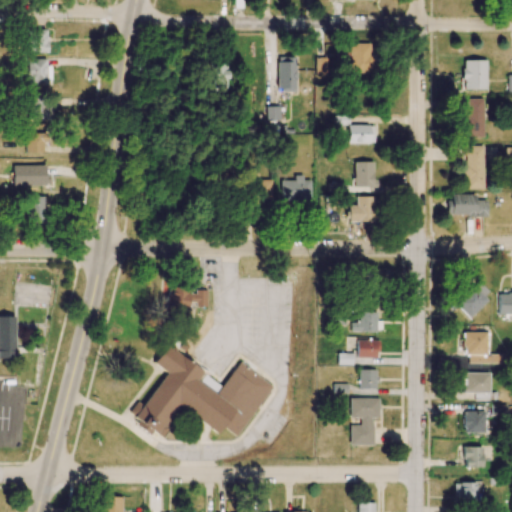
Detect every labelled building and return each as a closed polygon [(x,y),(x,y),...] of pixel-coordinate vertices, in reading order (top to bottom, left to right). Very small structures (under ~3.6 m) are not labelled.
[(45,53),(45,30),(26,30),(26,53),(45,53)] [(370,43),(348,44),(348,73),(370,73),(370,43)] [(294,57),(276,57),(276,91),(294,92),(294,57)] [(325,75),(325,57),(313,57),(314,75),(325,75)] [(47,59),(25,60),(26,83),(47,82),(47,59)] [(207,60),(206,87),(218,88),(218,78),(225,79),(226,60),(207,60)] [(485,90),(485,60),(461,60),(461,89),(485,90)] [(45,120),(45,98),(25,98),(25,119),(45,120)] [(482,137),(481,99),(461,99),(461,138),(482,137)] [(264,120),(278,120),(278,106),(264,106),(264,120)] [(333,116),(333,125),(348,124),(347,116),(333,116)] [(345,143),(372,144),(372,125),(346,125),(345,143)] [(42,153),(43,132),(24,132),(23,153),(42,153)] [(482,188),(481,145),(461,146),(462,189),(482,188)] [(372,161),(352,162),(353,187),(373,186),(372,161)] [(11,166),(12,186),(47,185),(47,175),(44,175),(43,165),(11,166)] [(310,180),(302,180),(302,175),(293,175),(293,180),(279,180),(278,203),(309,204),(310,180)] [(270,180),(248,180),(249,205),(270,205),(270,180)] [(485,216),(485,200),(474,200),(474,194),(447,194),(446,216),(485,216)] [(43,196),(25,197),(27,223),(44,222),(43,196)] [(372,222),(372,196),(355,196),(354,205),(347,205),(346,221),(372,222)] [(490,295),(476,280),(452,302),(466,317),(490,295)] [(205,305),(205,291),(190,290),(191,287),(165,286),(165,314),(185,315),(185,305),(205,305)] [(497,314),(511,314),(511,293),(496,293),(497,314)] [(375,312),(357,312),(357,323),(348,322),(348,331),(379,331),(379,321),(375,321),(375,312)] [(14,317),(0,316),(0,357),(13,358),(14,317)] [(502,355),(485,355),(484,332),(462,332),(462,354),(467,354),(467,363),(502,363),(502,355)] [(355,357),(376,357),(377,340),(355,340),(355,357)] [(272,385),(237,362),(221,385),(164,345),(152,363),(165,372),(142,406),(136,401),(127,413),(137,420),(133,425),(147,434),(150,430),(160,437),(180,409),(216,433),(221,427),(236,437),(272,385)] [(335,365),(351,365),(351,353),(336,353),(335,365)] [(357,389),(375,389),(375,369),(357,369),(357,389)] [(462,392),(487,393),(488,373),(463,372),(462,392)] [(377,398),(348,398),(348,417),(358,417),(358,425),(348,425),(348,444),(371,445),(371,418),(377,418),(377,398)] [(482,433),(483,411),(462,411),(462,432),(482,433)] [(481,447),(462,446),(462,467),(480,468),(481,447)] [(474,483),(453,482),(453,504),(474,505),(474,483)] [(120,511),(121,497),(101,496),(100,511),(120,511)] [(348,511),(347,511),(372,511),(373,503),(355,503),(355,511),(348,511)]
